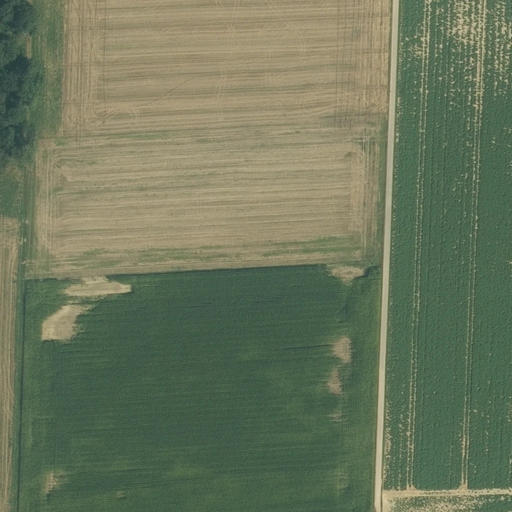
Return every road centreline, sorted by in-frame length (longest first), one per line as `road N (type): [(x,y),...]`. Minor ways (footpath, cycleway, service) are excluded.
road 1 (track): [(377,511),(395,0)]
road 2 (track): [(15,511),(34,166),(0,165)]
road 3 (track): [(39,0),(34,166)]
